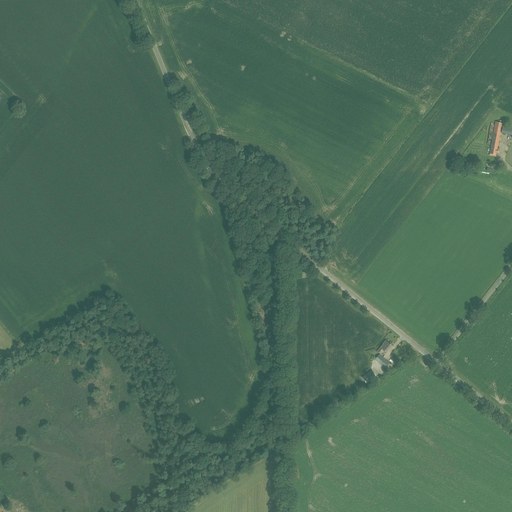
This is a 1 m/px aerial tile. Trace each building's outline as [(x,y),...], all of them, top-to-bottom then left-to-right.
[(496,155),(503,124),(495,122),(489,154),(496,155)] [(511,135),(511,127),(503,126),(501,133),(511,135)] [(387,353),(392,346),(386,340),(383,344),(384,344),(378,351),(380,354),(383,350),(387,353)] [(380,367),(382,365),(385,368),(390,363),(379,354),(375,359),(377,361),(375,363),(380,367)] [(362,377),(366,383),(376,376),(372,371),(362,377)]
